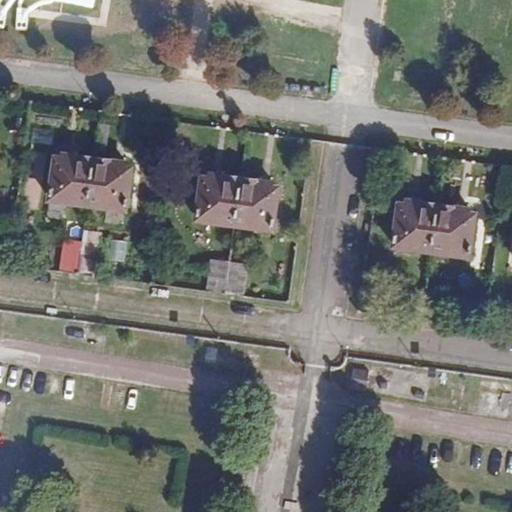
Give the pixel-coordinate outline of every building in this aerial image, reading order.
[(114,166),(114,163),(74,157),(74,161),(56,158),(50,201),(126,211),(132,169),(114,166)] [(261,182),(221,177),(221,181),(203,178),(197,220),(273,231),(278,188),(261,186),(261,182)] [(458,213),(458,209),(418,204),(418,207),(400,205),(394,247),(470,257),(475,215),(458,213)] [(84,232),(85,228),(67,225),(60,272),(79,275),(84,232)] [(94,277),(100,234),(84,232),(79,275),(94,277)] [(226,295),(230,263),(211,260),(207,292),(226,295)] [(244,297),(248,265),(230,263),(226,295),(244,297)] [(422,321),(426,294),(411,292),(407,319),(422,321)] [(440,297),(426,295),(422,321),(437,323),(437,321),(447,323),(449,311),(439,309),(440,297)] [(354,368),(352,382),(367,384),(369,371),(354,368)]
